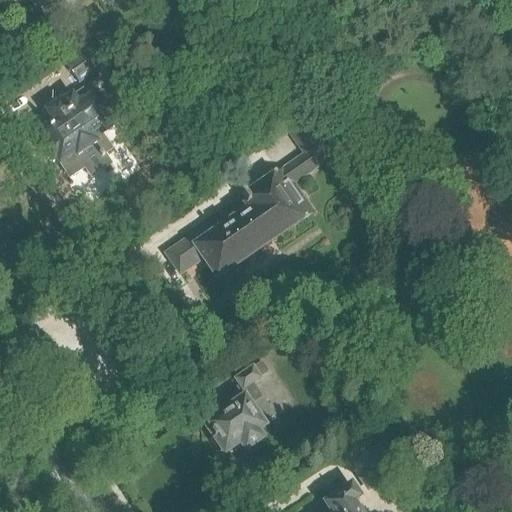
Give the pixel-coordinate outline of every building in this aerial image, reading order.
[(27,0),(42,22),(70,0),(100,0),(101,1),(102,0),(27,0)] [(93,48),(76,59),(66,65),(79,85),(106,68),(93,48)] [(89,142),(98,137),(78,107),(76,109),(69,99),(58,107),(57,104),(45,112),(47,115),(34,123),(41,134),(38,136),(45,147),(41,150),(50,163),(54,160),(62,172),(78,161),(75,156),(91,146),(89,142)] [(316,172),(315,170),(340,153),(313,114),(288,131),(304,155),(278,174),(243,197),(242,195),(239,197),(247,210),(234,219),(229,211),(168,252),(182,272),(200,259),(224,295),(245,280),(235,265),(286,230),(287,232),(293,228),(281,211),(295,202),(308,221),(316,216),(296,186),(316,172)] [(258,379),(261,377),(256,369),(253,372),(252,370),(234,382),(243,394),(244,393),(249,400),(245,403),(244,401),(205,428),(210,435),(208,436),(212,441),(208,444),(217,458),(223,455),(229,464),(232,462),(234,464),(243,458),(242,456),(246,453),(249,458),(263,448),(260,444),(261,443),(256,436),(264,431),(262,428),(264,426),(252,408),(261,402),(251,387),(259,381),(258,379)] [(344,461),(366,493),(391,476),(377,457),(383,452),(369,430),(349,443),(356,453),(344,461)] [(357,511),(353,505),(359,501),(351,488),(325,506),(329,511),(357,511)]
